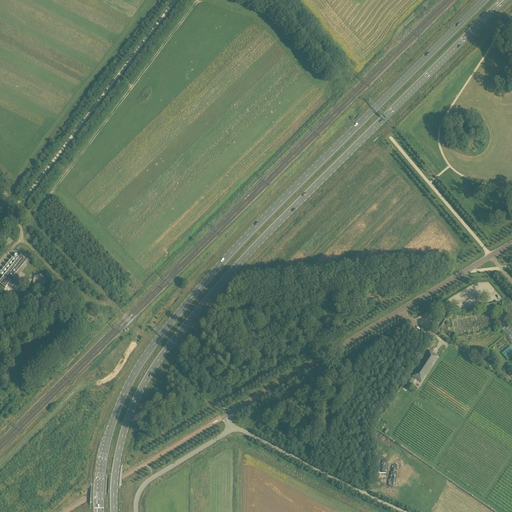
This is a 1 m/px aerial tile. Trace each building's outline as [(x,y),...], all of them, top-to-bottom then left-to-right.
[(28,258),(22,253),(2,277),(6,280),(13,285),(17,280),(13,277),(28,258)] [(44,285),(44,284),(45,283),(46,281),(46,280),(46,279),(45,277),(44,276),(43,275),(41,275),(40,274),(39,274),(38,274),(37,275),(35,276),(35,277),(34,278),(33,279),(33,281),(33,282),(34,283),(35,285),(36,286),(38,286),(39,287),(40,287),(41,287),(42,286),(43,286),(44,285)] [(511,340),(511,331),(506,325),(502,329),(511,341),(511,340)] [(438,340),(432,348),(435,351),(441,343),(438,340)] [(511,348),(509,345),(500,352),(506,359),(511,353),(511,348)] [(437,357),(429,352),(413,377),(421,382),(437,357)]
